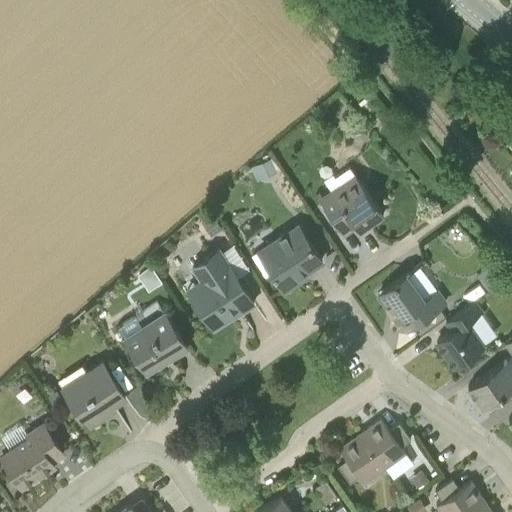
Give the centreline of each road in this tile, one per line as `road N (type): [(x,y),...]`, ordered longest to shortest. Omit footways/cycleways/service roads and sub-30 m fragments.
road 1 (residential): [(149,449),(169,419),(337,302)]
road 2 (residential): [(213,511),(390,377)]
road 3 (residential): [(511,477),(390,377)]
